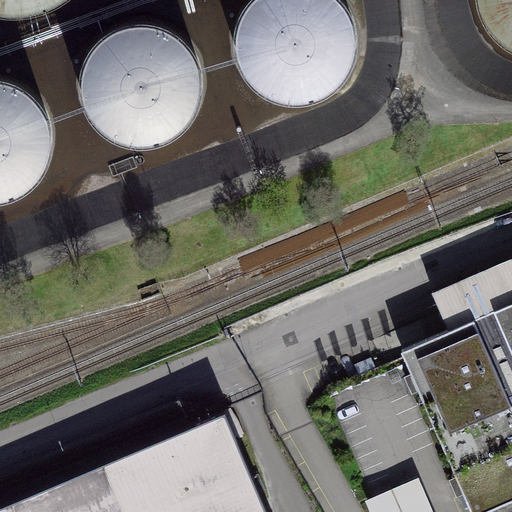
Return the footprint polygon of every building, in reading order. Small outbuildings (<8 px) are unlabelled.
[(0,0),(0,18),(16,20),(52,9),(62,0),(0,0)] [(256,0),(236,22),(231,52),(248,91),(290,110),(330,98),(353,65),(349,22),(331,0),(256,0)] [(511,0),(471,0),(477,26),(505,55),(511,55),(511,0)] [(80,66),(74,95),(91,134),(134,154),(173,141),(197,108),(193,65),(172,41),(141,29),(106,37),(80,66)] [(0,204),(24,197),(47,164),(43,120),(23,96),(0,87),(0,204)] [(511,511),(511,303),(403,351),(473,511),(511,511)] [(260,511),(219,415),(0,504),(0,511),(260,511)] [(427,511),(415,481),(366,502),(370,511),(427,511)]
